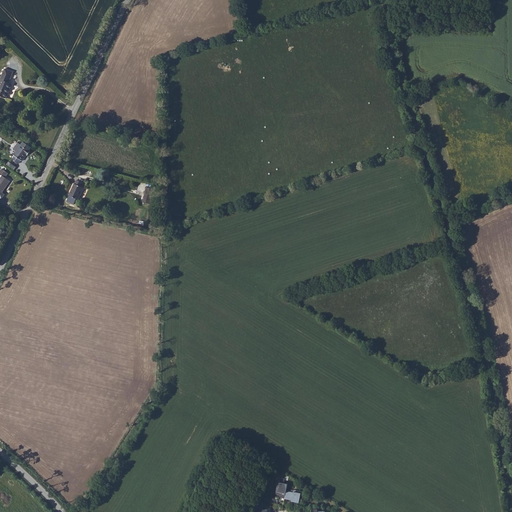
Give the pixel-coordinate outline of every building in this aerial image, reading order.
[(0,94),(10,98),(17,84),(14,83),(15,77),(8,74),(6,81),(0,94)] [(18,158),(23,162),(25,159),(27,160),(31,153),(33,153),(35,150),(34,149),(36,146),(28,140),(26,143),(23,141),(18,148),(21,150),(18,153),(19,153),(20,154),(18,158)] [(3,174),(2,173),(0,175),(0,193),(2,190),(6,194),(14,182),(10,178),(13,174),(7,169),(3,174)] [(72,197),(82,201),(88,190),(86,188),(87,185),(81,182),(79,185),(77,185),(72,197)] [(148,200),(154,201),(157,191),(151,189),(148,200)] [(277,494),(285,496),(288,484),(284,483),(285,479),(277,477),(276,482),(278,482),(276,494),(277,494)] [(285,496),(285,498),(292,500),(292,499),(295,499),(294,500),(300,501),(301,495),(302,496),(303,492),(294,490),(293,493),(286,491),(285,496)]
